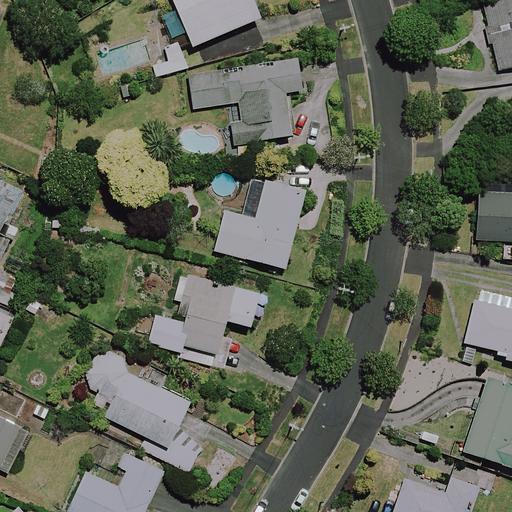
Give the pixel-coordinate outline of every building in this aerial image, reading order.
[(258,22),(248,0),(169,0),(190,50),(258,22)] [(511,0),(510,0),(479,8),(496,74),(511,69),(511,0)] [(186,72),(178,45),(163,49),(167,64),(151,68),(155,80),(186,72)] [(301,93),(295,61),(186,79),(192,112),(237,105),(240,125),(228,126),(232,148),(289,139),(282,96),(301,93)] [(303,195),(250,180),(239,218),(223,214),(212,253),(282,272),(303,195)] [(0,232),(18,194),(0,185),(0,232)] [(511,265),(511,188),(474,186),(470,241),(498,243),(497,264),(511,265)] [(258,297),(179,275),(171,303),(179,305),(174,323),(154,318),(146,348),(213,367),(225,324),(249,330),(258,297)] [(511,311),(511,313),(472,303),(462,345),(505,356),(504,362),(511,364),(511,311)] [(126,374),(124,359),(88,363),(91,391),(109,401),(102,415),(166,450),(189,407),(126,374)] [(511,432),(511,388),(486,380),(461,454),(511,470),(511,447),(508,446),(511,432)] [(26,434),(0,421),(0,472),(6,475),(26,434)] [(202,449),(181,438),(167,465),(188,476),(202,449)] [(143,511),(162,473),(123,455),(116,469),(125,473),(117,490),(85,475),(67,511),(143,511)] [(468,511),(476,489),(449,479),(443,495),(403,481),(391,511),(468,511)]
